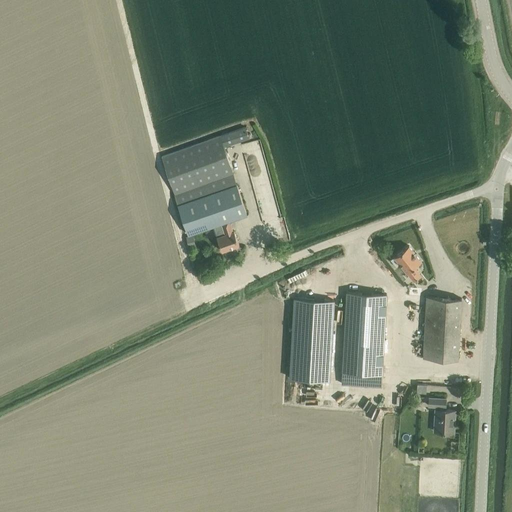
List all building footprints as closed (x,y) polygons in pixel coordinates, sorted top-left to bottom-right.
[(162,155),(174,193),(233,172),(224,145),(250,138),(245,126),(162,155)] [(174,193),(178,204),(237,183),(233,172),(174,193)] [(178,204),(188,233),(247,213),(237,183),(178,204)] [(225,233),(217,236),(222,250),(239,244),(234,230),(233,230),(229,219),(221,222),(225,233)] [(400,264),(413,280),(421,274),(414,266),(421,260),(408,245),(394,256),(400,264)] [(386,292),(345,291),(345,315),(385,316),(386,292)] [(423,357),(448,358),(458,359),(461,297),(426,295),(423,357)] [(294,297),(293,307),(289,377),(329,379),(334,300),(294,297)] [(385,316),(345,315),(341,383),(381,386),(385,316)] [(436,431),(454,432),(454,423),(453,422),(453,417),(454,417),(455,409),(444,408),(444,405),(445,406),(446,398),(428,396),(428,405),(435,405),(434,421),(437,421),(436,431)]
